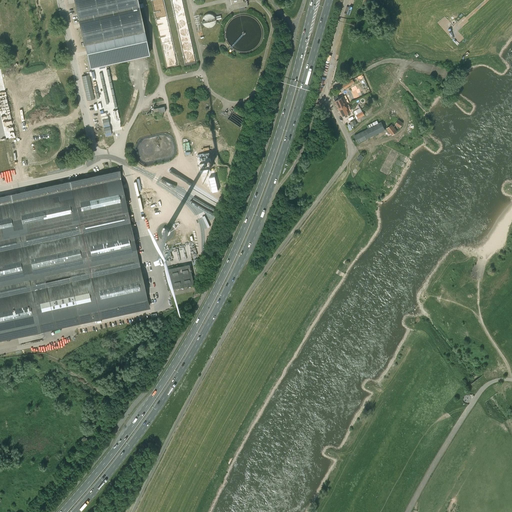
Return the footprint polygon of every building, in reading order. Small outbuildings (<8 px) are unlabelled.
[(73,0),(83,43),(84,42),(89,67),(149,54),(143,30),(136,0),(73,0)] [(168,24),(163,0),(152,0),(157,26),(168,24)] [(239,8),(240,11),(245,10),(245,7),(248,6),(246,0),(230,0),(233,9),(239,8)] [(214,16),(205,14),(203,25),(211,27),(214,16)] [(229,44),(237,50),(247,51),(254,48),(254,45),(256,45),(254,41),(251,38),(252,36),(250,32),(249,31),(249,29),(246,29),(248,28),(251,25),(246,24),(245,24),(247,23),(252,24),(254,21),(253,20),(253,19),(252,16),(249,14),(241,14),(231,17),(226,24),(225,36),(229,44)] [(338,108),(346,105),(342,97),(339,99),(337,96),(333,98),(335,101),(338,108)] [(349,113),(346,105),(338,108),(342,116),(349,113)] [(244,120),(240,127),(244,130),(249,123),(244,120)] [(366,126),(368,129),(354,136),(358,143),(385,129),(381,122),(379,123),(377,120),(366,126)] [(391,124),(386,128),(392,135),(397,132),(391,124)] [(0,196),(0,339),(36,332),(83,321),(105,317),(149,307),(119,171),(32,190),(7,195),(0,196)] [(190,264),(180,267),(169,269),(164,270),(169,290),(194,284),(190,264)]
